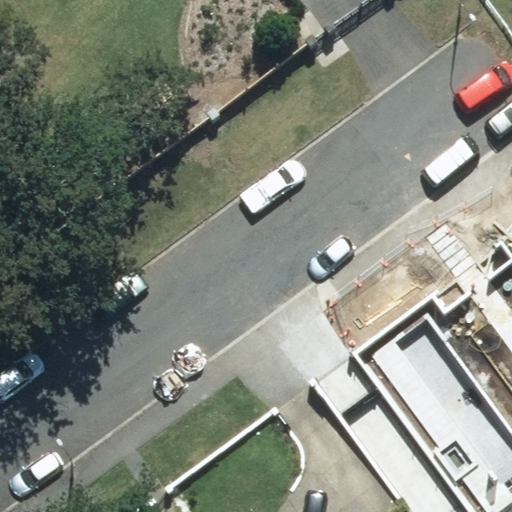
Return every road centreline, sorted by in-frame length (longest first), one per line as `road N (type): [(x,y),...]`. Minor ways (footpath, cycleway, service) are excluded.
road 1 (residential): [(0,443),(483,102)]
road 2 (unknown): [(268,254),(448,511)]
